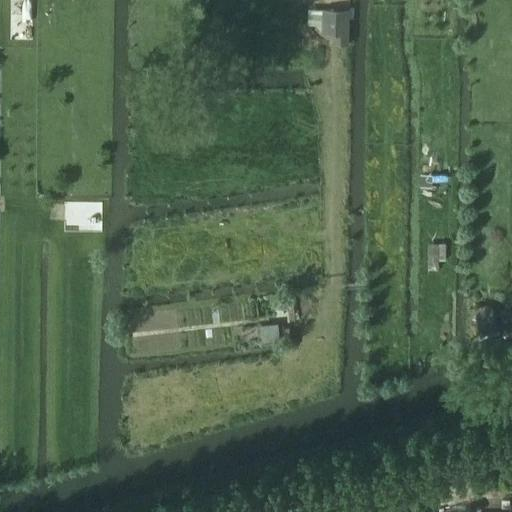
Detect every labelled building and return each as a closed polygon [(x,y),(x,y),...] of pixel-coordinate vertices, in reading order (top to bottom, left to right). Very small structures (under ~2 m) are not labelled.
[(32,0),(11,0),(11,40),(33,40),(32,0)] [(323,8),(322,34),(349,35),(350,9),(323,8)] [(433,186),(433,174),(421,175),(421,186),(433,186)] [(71,199),(70,228),(101,228),(102,199),(71,198),(71,199)] [(439,260),(439,243),(428,243),(428,268),(439,268),(439,260)] [(287,297),(274,299),(276,309),(288,308),(287,297)]
